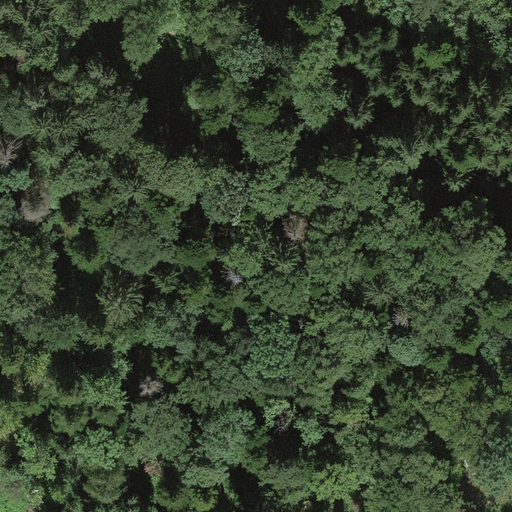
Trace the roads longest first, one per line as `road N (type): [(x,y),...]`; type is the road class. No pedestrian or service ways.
road 1 (track): [(0,196),(91,206),(511,310)]
road 2 (track): [(437,294),(357,412),(312,511)]
